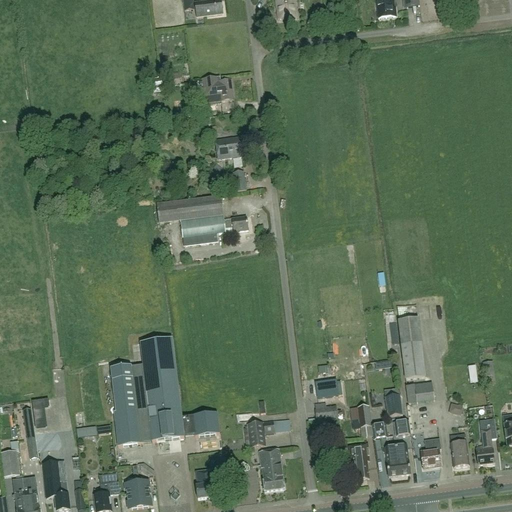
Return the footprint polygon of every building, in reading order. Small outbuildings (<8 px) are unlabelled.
[(193,0),(182,0),(184,13),(195,11),(193,0)] [(275,0),(279,22),(297,20),(294,0),(275,0)] [(376,0),(379,21),(397,18),(396,8),(395,8),(393,0),(376,0)] [(418,0),(402,0),(404,10),(419,7),(418,0)] [(204,4),(196,5),(196,11),(205,10),(206,18),(223,16),(221,2),(204,4)] [(170,78),(170,86),(180,84),(179,77),(170,78)] [(217,79),(204,81),(204,86),(210,86),(212,98),(220,97),(221,104),(234,102),(232,82),(218,84),(217,79)] [(239,139),(215,142),(218,161),(242,158),(239,139)] [(242,158),(235,159),(236,169),(243,167),(242,158)] [(244,174),(233,175),(236,193),(246,192),(244,174)] [(157,207),(160,225),(160,226),(182,223),(185,247),(215,243),(214,237),(226,235),(226,231),(234,230),(234,234),(249,232),(247,220),(225,222),(222,199),(157,207)] [(399,323),(406,382),(425,380),(418,321),(399,323)] [(115,414),(119,449),(143,445),(184,440),(184,437),(195,436),(195,439),(220,436),(218,414),(193,417),(193,419),(182,420),(173,341),(141,345),(144,367),(132,369),(132,368),(111,370),(117,414),(115,414)] [(493,363),(483,364),(485,377),(495,376),(493,363)] [(446,368),(447,402),(458,401),(456,367),(446,368)] [(336,382),(315,385),(317,400),(338,397),(336,383),(336,382)] [(414,386),(407,388),(406,388),(408,406),(434,403),(432,384),(414,386)] [(400,398),(385,400),(388,420),(403,418),(400,398)] [(47,402),(33,403),(35,419),(45,418),(44,408),(48,408),(47,402)] [(317,425),(339,422),(337,407),(325,408),(325,405),(315,406),(317,425)] [(369,409),(359,410),(361,430),(371,429),(371,428),(369,409)] [(476,450),(478,467),(495,465),(492,441),(497,440),(495,422),(480,424),(483,449),(476,450)] [(274,423),(263,424),(247,426),(243,427),(244,435),(248,435),(250,450),(266,448),(265,436),(275,435),(274,423)] [(409,423),(394,425),(396,438),(411,436),(409,423)] [(287,434),(286,426),(278,427),(279,435),(287,434)] [(386,426),(371,428),(371,429),(372,429),(373,438),(374,442),(388,440),(386,426)] [(76,431),(77,440),(97,438),(96,428),(76,431)] [(38,460),(34,432),(26,433),(30,461),(38,460)] [(48,452),(51,451),(58,450),(62,440),(55,432),(45,433),(41,443),(48,452)] [(452,455),(468,453),(467,444),(466,437),(450,438),(451,446),(452,455)] [(423,472),(441,469),(442,469),(439,452),(441,452),(440,441),(425,443),(426,453),(421,454),(423,472)] [(350,460),(369,458),(368,446),(349,448),(350,460)] [(396,449),(400,477),(410,476),(407,448),(396,449)] [(400,477),(396,449),(385,450),(389,479),(400,477)] [(262,474),(282,471),(280,451),(260,454),(262,474)] [(16,453),(2,455),(4,479),(19,477),(16,453)] [(468,453),(452,455),(454,471),(470,469),(468,453)] [(224,456),(216,457),(219,473),(227,472),(224,456)] [(369,458),(350,460),(351,466),(352,466),(354,483),(370,481),(368,464),(370,463),(369,458)] [(70,511),(65,464),(43,466),(47,500),(56,499),(57,511),(70,511)] [(282,471),(262,474),(265,494),(285,491),(284,479),(283,479),(282,471)] [(215,486),(213,472),(197,474),(199,489),(197,489),(199,502),(218,499),(216,486),(215,486)] [(121,489),(121,485),(117,485),(116,475),(100,477),(102,496),(94,497),(96,511),(111,511),(110,496),(114,496),(114,497),(120,496),(119,489),(121,489)] [(36,479),(22,481),(26,511),(40,511),(40,509),(37,492),(36,479)] [(26,511),(22,481),(13,482),(16,511),(26,511)] [(75,492),(77,511),(84,511),(86,511),(83,491),(84,491),(83,481),(74,482),(75,492)] [(148,484),(137,485),(140,510),(143,509),(143,510),(149,509),(151,508),(150,500),(151,500),(150,500),(150,497),(150,496),(148,484)] [(140,510),(137,485),(126,486),(128,499),(127,499),(127,500),(128,500),(128,503),(129,511),(132,511),(138,510),(140,510)]
